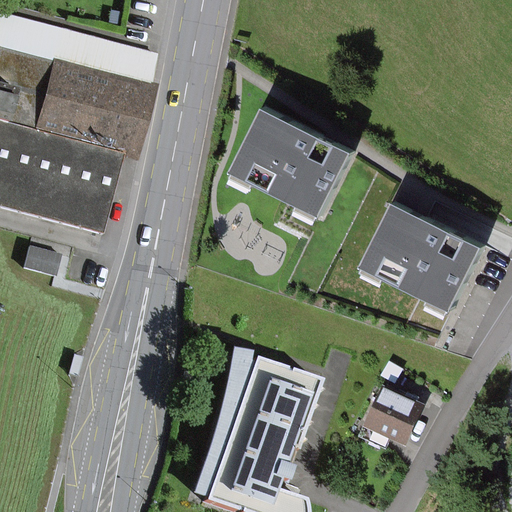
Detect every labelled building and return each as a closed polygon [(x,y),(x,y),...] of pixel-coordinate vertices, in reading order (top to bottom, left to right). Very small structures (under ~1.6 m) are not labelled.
[(0,207),(102,235),(123,153),(135,156),(153,88),(146,86),(155,55),(0,14),(0,207)] [(324,220),(358,152),(266,105),(231,173),(324,220)] [(358,269),(452,316),(487,246),(393,199),(358,269)] [(276,511),(319,380),(233,353),(185,503),(215,511),(276,511)] [(73,355),(67,375),(77,378),(82,358),(73,355)] [(193,364),(184,362),(181,378),(190,380),(193,364)] [(390,363),(384,374),(396,381),(402,370),(390,363)] [(421,406),(385,389),(368,424),(404,442),(421,406)]
